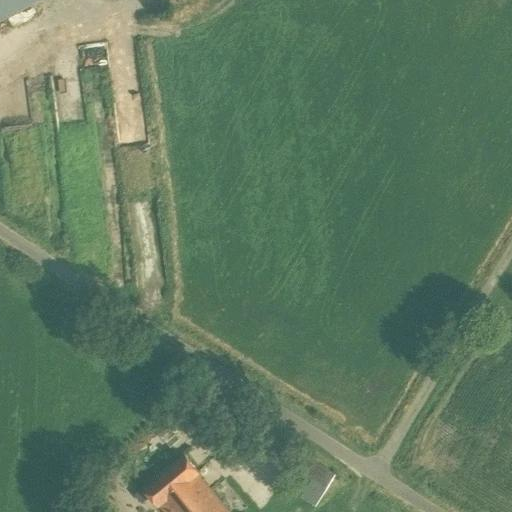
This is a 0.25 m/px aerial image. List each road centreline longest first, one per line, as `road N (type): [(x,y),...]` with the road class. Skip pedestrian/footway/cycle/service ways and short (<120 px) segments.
road 1 (unclassified): [(0,229),(429,511)]
road 2 (unknown): [(378,478),(511,253)]
